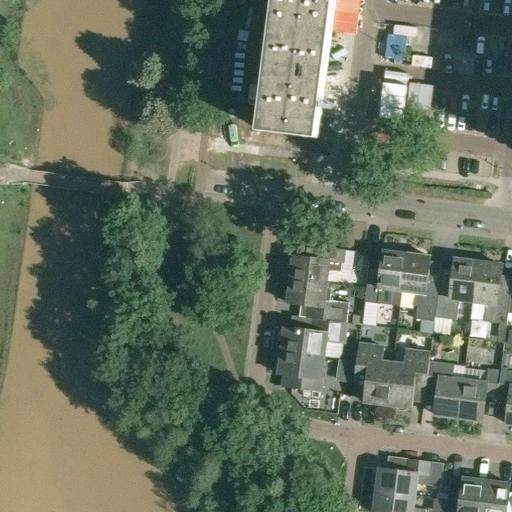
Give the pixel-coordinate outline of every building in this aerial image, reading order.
[(261,0),(254,59),(271,61),(263,131),(318,137),(336,0),(261,0)] [(292,269),(291,279),(327,284),(328,273),(332,271),(342,272),(344,250),(302,244),(300,256),(294,255),(294,258),(289,260),(288,266),(292,269)] [(390,289),(402,291),(407,254),(404,253),(401,250),(398,248),(394,248),(391,249),(388,251),(383,251),(380,279),(368,278),(365,302),(388,304),(390,289)] [(411,254),(407,254),(402,291),(415,293),(413,306),(417,306),(416,318),(435,321),(440,283),(431,281),(428,278),(431,257),(427,256),(424,253),(421,251),(417,251),(414,252),(411,254)] [(455,259),(454,269),(452,287),(440,285),(436,317),(457,320),(459,300),(474,301),(479,262),(475,262),(472,258),(463,257),(460,260),(455,259)] [(474,301),(471,320),(485,321),(500,323),(507,324),(508,313),(511,294),(499,293),(501,275),(503,265),(498,264),(495,261),(487,260),(483,263),(479,262),(474,301)] [(312,318),(347,323),(350,303),(331,300),(333,284),(327,284),(291,279),(290,289),(285,291),(285,297),(288,300),(288,303),(314,306),(312,318)] [(283,342),(282,350),(325,356),(327,341),(344,344),(347,323),(312,318),(311,330),(285,327),(285,328),(281,330),(280,333),(279,337),(280,340),(283,342)] [(500,323),(497,341),(505,342),(507,324),(500,323)] [(359,344),(356,375),(353,392),(365,393),(364,401),(367,402),(369,405),(372,406),(375,407),(378,406),(381,403),(388,404),(393,363),(383,362),(384,347),(359,344)] [(279,374),(285,375),(283,387),(320,392),(325,356),(282,350),(281,359),(277,360),(276,363),(276,367),(276,370),(279,373),(279,374)] [(404,364),(393,363),(388,404),(395,405),(397,408),(400,410),(403,410),(406,409),(409,407),(412,407),(413,399),(425,401),(426,387),(427,384),(429,363),(431,353),(406,350),(404,364)] [(429,363),(427,384),(426,387),(438,389),(435,415),(459,418),(464,380),(452,379),(454,366),(429,363)] [(486,395),(498,396),(501,372),(489,371),(487,383),(464,380),(459,418),(483,421),(486,395)] [(511,372),(501,372),(498,396),(510,398),(507,424),(511,424),(511,372)] [(377,491),(415,496),(417,484),(429,485),(432,462),(409,459),(407,472),(380,468),(379,472),(375,473),(374,484),(377,487),(377,491)] [(483,511),(487,481),(463,478),(462,491),(459,508),(447,507),(446,511),(483,511)] [(511,511),(511,510),(508,510),(511,484),(487,481),(483,511),(511,511)] [(414,508),(415,496),(377,491),(376,495),(372,497),(371,507),(374,510),(374,511),(426,511),(426,509),(414,508)]
